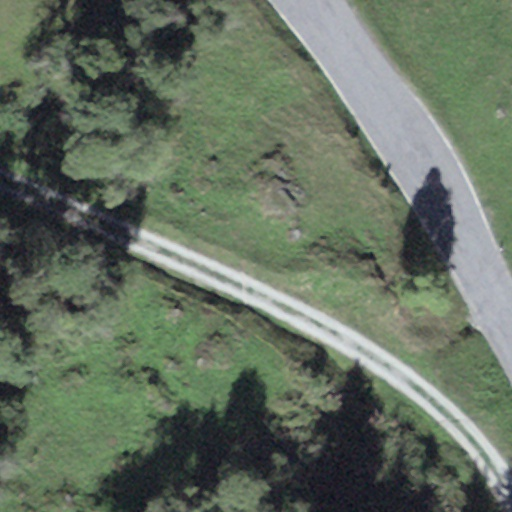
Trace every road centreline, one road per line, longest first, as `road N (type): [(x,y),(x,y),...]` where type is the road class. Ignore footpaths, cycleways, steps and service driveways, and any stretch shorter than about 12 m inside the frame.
road 1 (track): [(511,491),(452,416),(336,336),(0,187)]
road 2 (tertiary): [(296,0),(426,167),(511,323)]
